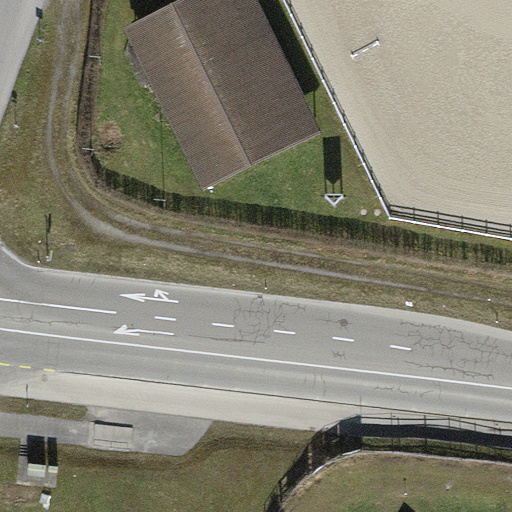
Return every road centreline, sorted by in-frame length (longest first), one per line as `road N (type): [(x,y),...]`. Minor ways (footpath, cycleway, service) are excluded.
road 1 (track): [(511,296),(111,224),(70,185),(57,131),(77,0)]
road 2 (secondary): [(0,314),(416,363),(511,383)]
